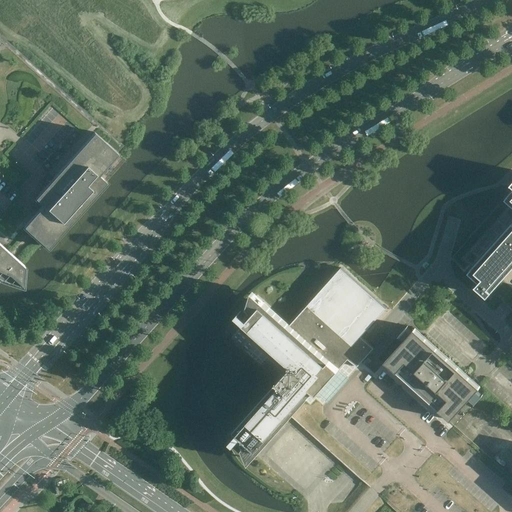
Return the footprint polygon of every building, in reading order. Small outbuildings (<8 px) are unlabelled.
[(0,263),(1,264),(10,253),(30,232),(41,242),(47,247),(106,181),(125,160),(123,158),(129,151),(0,35),(0,263)] [(511,182),(510,184),(511,185),(511,190),(505,198),(511,204),(511,223),(468,272),(479,281),(511,244),(511,182)] [(511,190),(511,188),(511,189),(486,217),(487,219),(453,257),(457,261),(468,272),(511,223),(511,204),(505,198),(511,190)] [(21,263),(10,253),(0,244),(0,278),(6,281),(23,286),(24,266),(21,263)] [(511,244),(479,281),(475,286),(487,296),(492,291),(507,305),(511,309),(511,244)] [(284,374),(235,429),(245,438),(243,441),(246,444),(244,447),(250,462),(310,396),(309,396),(314,390),(317,394),(329,380),(325,377),(334,367),(337,371),(348,359),(357,367),(374,348),(361,336),(378,318),(386,308),(341,267),(290,324),(253,291),(248,307),(251,310),(248,313),(251,315),(242,325),(272,352),(267,358),(284,374)] [(415,328),(385,362),(450,420),(480,387),(415,328)]
